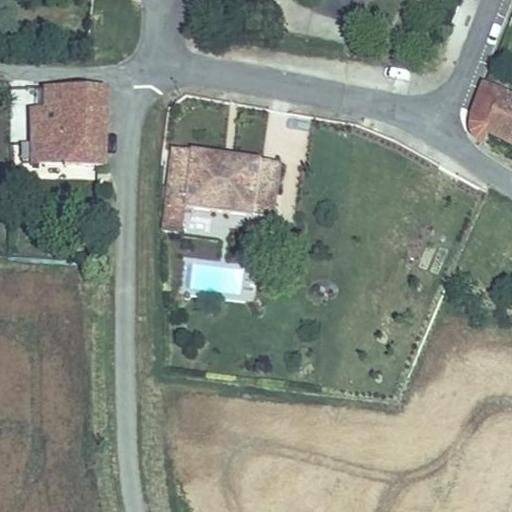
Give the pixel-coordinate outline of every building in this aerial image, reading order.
[(36,104),(33,161),(103,165),(105,90),(44,87),(44,104),(36,104)] [(506,98),(485,89),(474,132),(486,144),(491,133),(506,98)] [(511,100),(506,98),(491,133),(511,143),(511,100)] [(274,220),(280,163),(175,150),(169,205),(274,220)] [(468,217),(482,191),(418,159),(404,185),(468,217)]
